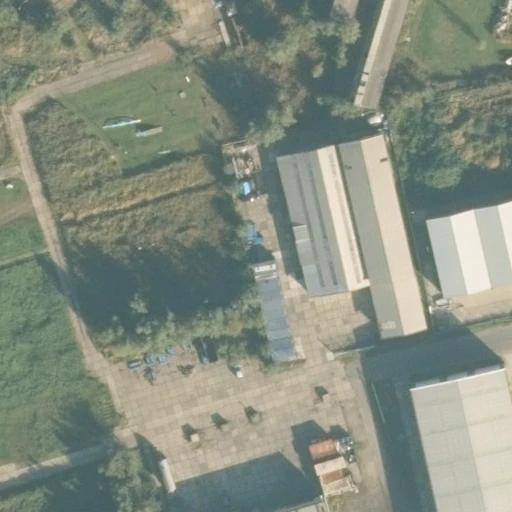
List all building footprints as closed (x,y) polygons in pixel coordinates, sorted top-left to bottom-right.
[(376,108),(408,0),(307,0),(304,12),(350,26),(329,94),(376,108)] [(493,99),(511,96),(511,86),(492,89),(493,99)] [(383,334),(423,325),(380,133),(278,156),(309,294),(370,280),(383,334)] [(511,195),(479,204),(498,282),(511,278),(511,195)] [(479,204),(431,215),(450,293),(498,282),(479,204)] [(282,295),(259,300),(271,360),(294,355),(282,295)] [(511,511),(511,405),(503,364),(409,385),(436,511),(511,511)] [(264,511),(328,511),(323,495),(264,511)]
